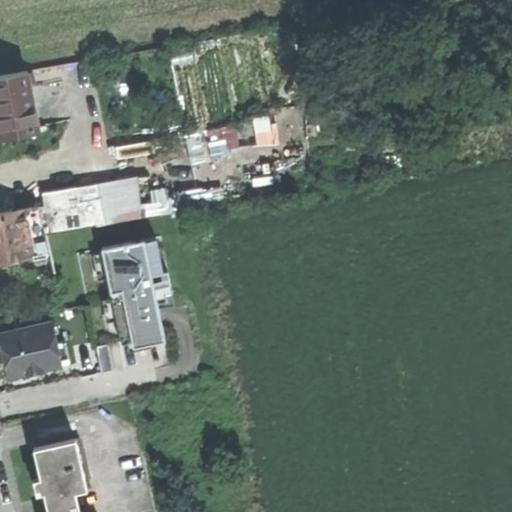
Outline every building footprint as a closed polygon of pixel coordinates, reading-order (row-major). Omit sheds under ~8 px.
[(0,136),(39,129),(28,70),(0,75),(0,136)] [(138,175),(97,182),(104,223),(115,221),(145,215),(138,175)] [(97,182),(72,187),(79,227),(92,225),(104,223),(97,182)] [(49,206),(41,208),(44,224),(45,234),(79,227),(72,187),(47,192),(49,206)] [(0,260),(33,254),(28,227),(44,224),(41,208),(40,204),(0,211),(0,260)] [(45,234),(44,224),(28,227),(33,254),(49,251),(45,234)] [(162,237),(102,249),(111,294),(123,292),(134,349),(165,343),(156,300),(174,296),(162,237)] [(0,336),(5,358),(9,376),(25,373),(26,376),(44,372),(43,369),(61,365),(59,360),(69,358),(65,341),(55,344),(51,323),(0,334),(0,336)] [(79,439),(33,449),(47,511),(79,511),(75,491),(90,488),(79,439)]
